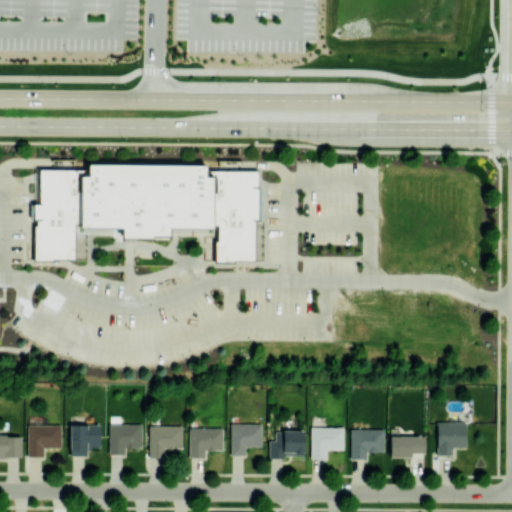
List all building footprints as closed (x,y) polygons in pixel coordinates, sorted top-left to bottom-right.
[(39,169),(86,169),(86,162),(205,162),(205,169),(258,169),(258,221),(254,221),(254,260),(216,260),(216,226),(169,226),(169,237),(122,237),(122,226),(74,226),(74,261),(32,261),(32,204),(39,204),(39,169)] [(435,441),(436,421),(465,421),(464,446),(451,446),(451,454),(435,454),(435,441)] [(108,444),(108,423),(141,423),(141,447),(124,447),(124,453),(107,453),(108,444)] [(229,446),(229,423),(260,423),(260,446),(244,446),(244,454),(229,454),(229,446)] [(26,444),(26,424),(60,424),(60,447),(42,447),(42,456),(26,456),(26,444)] [(85,449),(85,455),(68,455),(68,446),(68,441),(69,424),(98,424),(98,446),(89,446),(89,449),(85,449)] [(148,442),(148,425),(181,425),(181,447),(163,447),(163,456),(148,456),(148,442)] [(309,444),(309,426),(342,426),(342,448),(325,448),(325,457),(309,457),(309,444)] [(188,427),(221,427),(221,449),(204,449),(204,456),(188,456),(188,449),(188,446),(188,427)] [(349,458),(349,451),(349,428),(383,428),(383,451),(365,451),(365,458),(349,458)] [(282,430),(282,429),(303,429),(302,455),(283,455),(283,457),(267,457),(268,440),(274,440),(274,430),(282,430)] [(20,435),(20,456),(4,456),(4,457),(0,457),(0,434),(5,434),(5,435),(20,435)] [(410,452),(410,456),(389,456),(389,446),(389,435),(424,435),(424,452),(410,452)]
